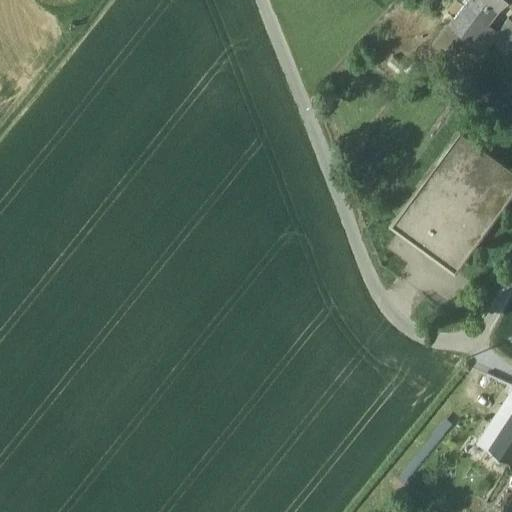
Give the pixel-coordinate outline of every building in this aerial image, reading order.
[(488,0),(468,0),(449,23),(464,35),(484,24),(497,7),(488,0)] [(464,35),(449,23),(440,34),(451,43),(455,38),(459,42),(464,35)] [(484,24),(464,35),(482,49),(495,33),(484,24)] [(503,30),(495,42),(499,45),(507,34),(503,30)] [(482,49),(464,35),(459,42),(476,56),(482,49)] [(511,167),(459,129),(391,222),(455,269),(511,189),(511,167)] [(511,412),(511,413),(488,449),(507,462),(511,455),(511,412)]
